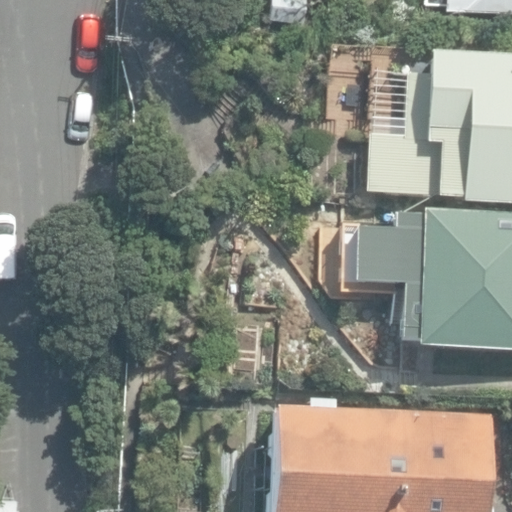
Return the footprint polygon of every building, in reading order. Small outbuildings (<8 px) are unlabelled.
[(511,0),(444,0),(444,14),(511,16),(511,0)] [(511,57),(423,53),(422,79),(404,78),(401,137),(365,136),(362,195),(458,199),(457,203),(511,205),(511,57)] [(127,198),(173,200),(156,156),(129,154),(127,198)] [(511,214),(415,210),(415,217),(389,216),(388,231),(350,229),(348,284),(398,286),(395,339),(410,340),(410,348),(511,352),(511,214)] [(486,511),(491,415),(333,408),(333,399),(308,398),(307,409),(269,407),(264,511),(486,511)]
